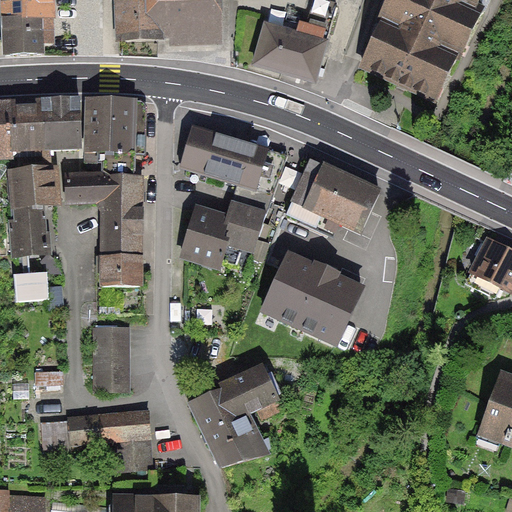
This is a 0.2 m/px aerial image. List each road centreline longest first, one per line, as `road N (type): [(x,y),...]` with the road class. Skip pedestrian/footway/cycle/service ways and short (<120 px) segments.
road 1 (residential): [(225,511),(174,394),(164,347),(169,82)]
road 2 (primary): [(169,82),(294,112),(511,212)]
road 3 (primary): [(0,82),(169,82)]
